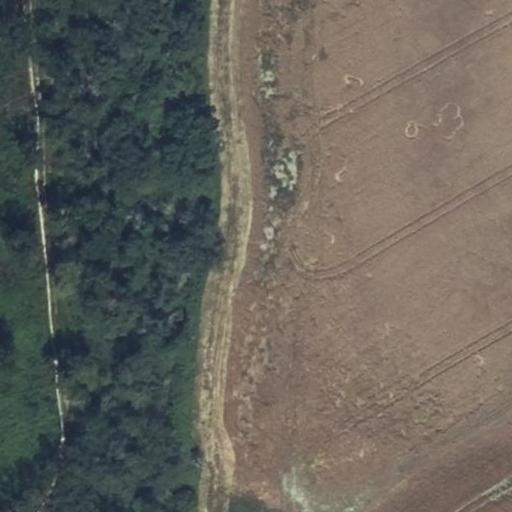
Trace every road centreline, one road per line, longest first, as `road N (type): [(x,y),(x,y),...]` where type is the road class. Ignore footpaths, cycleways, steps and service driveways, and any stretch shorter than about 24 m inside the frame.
road 1 (track): [(30,511),(45,489),(59,419),(28,0)]
road 2 (track): [(213,511),(213,341),(233,233),(229,0)]
